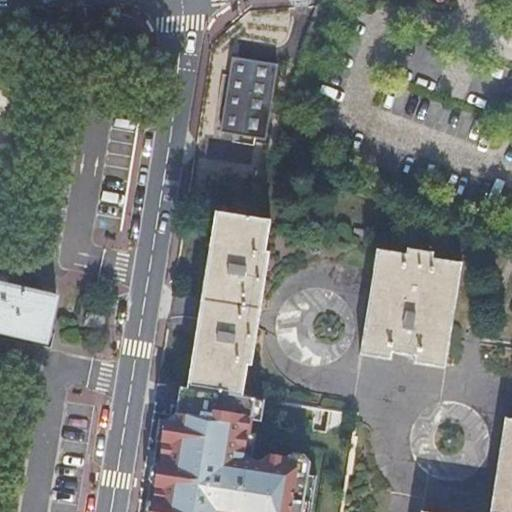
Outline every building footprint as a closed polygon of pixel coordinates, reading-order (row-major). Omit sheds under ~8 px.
[(230,57),(219,131),(264,140),(278,67),(230,57)] [(260,221),(257,219),(220,214),(215,246),(221,247),(210,314),(203,357),(198,356),(192,389),(245,398),(250,366),(256,366),(263,323),(274,253),(267,252),(271,222),(260,221)] [(406,254),(381,250),(364,354),(391,358),(393,350),(418,354),(417,362),(446,366),(462,263),(434,258),(435,250),(407,245),(406,254)] [(0,330),(47,342),(57,301),(6,289),(8,281),(0,278),(0,330)] [(106,318),(89,314),(85,324),(103,329),(106,318)] [(511,511),(511,418),(506,417),(491,511),(437,511),(423,510),(422,511),(511,511)] [(168,485),(165,485),(160,511),(204,511),(205,511),(211,511),(296,511),(308,448),(194,430),(190,455),(174,452),(168,485)]
